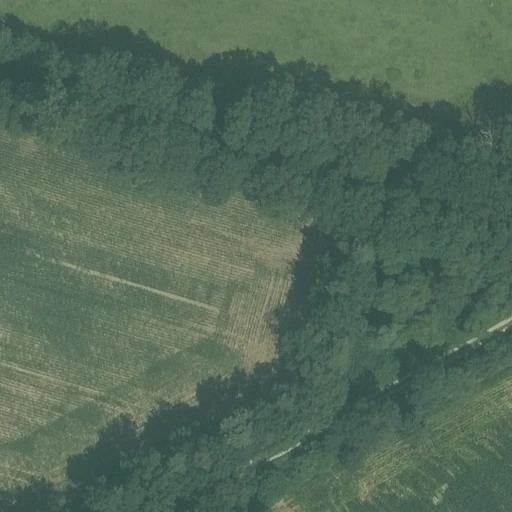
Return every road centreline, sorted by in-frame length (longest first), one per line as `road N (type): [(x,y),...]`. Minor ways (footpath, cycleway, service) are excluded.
road 1 (track): [(0,83),(511,231)]
road 2 (track): [(511,319),(163,511)]
